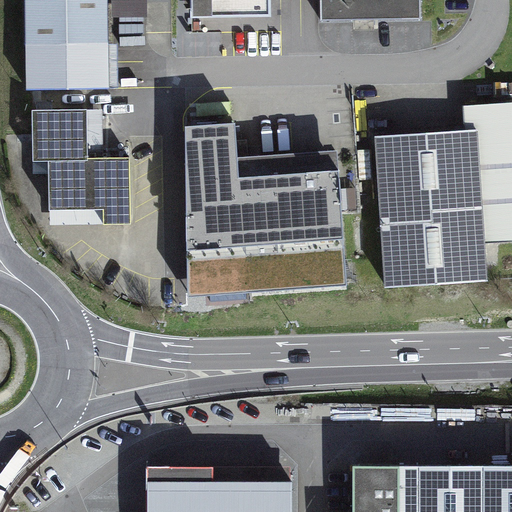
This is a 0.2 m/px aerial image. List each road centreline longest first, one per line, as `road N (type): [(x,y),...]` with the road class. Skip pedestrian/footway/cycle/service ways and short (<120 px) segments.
road 1 (primary): [(35,427),(272,368)]
road 2 (primary): [(272,368),(511,357)]
road 3 (primary): [(272,368),(129,347),(58,320)]
road 4 (primary): [(35,427),(66,386),(58,320)]
